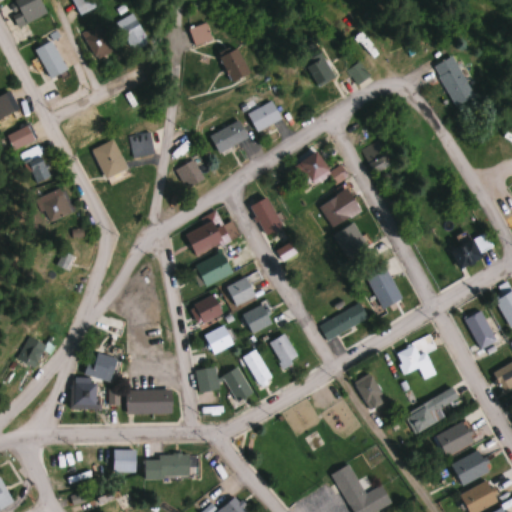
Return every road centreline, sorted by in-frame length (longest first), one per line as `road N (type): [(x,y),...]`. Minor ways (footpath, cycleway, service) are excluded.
road 1 (residential): [(0,444),(234,428),(511,266)]
road 2 (residential): [(0,424),(81,329),(106,250),(96,211),(0,29)]
road 3 (residential): [(332,127),(511,452)]
road 4 (residential): [(81,329),(118,287),(152,224),(176,31)]
road 5 (residential): [(402,82),(147,233)]
road 6 (residential): [(228,192),(334,370)]
road 7 (residential): [(511,256),(455,152),(402,82)]
road 8 (residential): [(190,431),(166,273),(147,233)]
